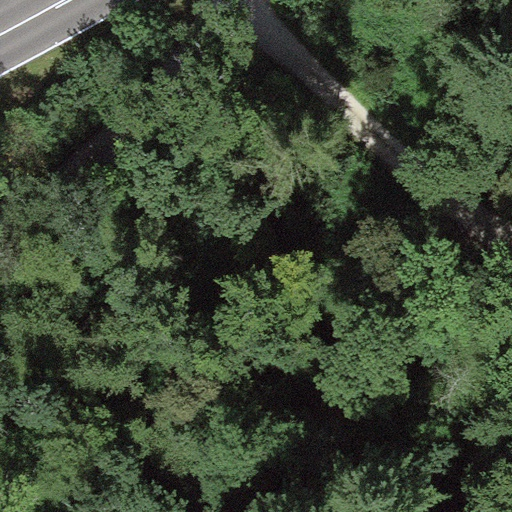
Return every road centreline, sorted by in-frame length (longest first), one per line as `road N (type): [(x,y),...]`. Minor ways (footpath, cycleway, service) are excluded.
road 1 (track): [(511,247),(166,0)]
road 2 (track): [(168,2),(0,183)]
